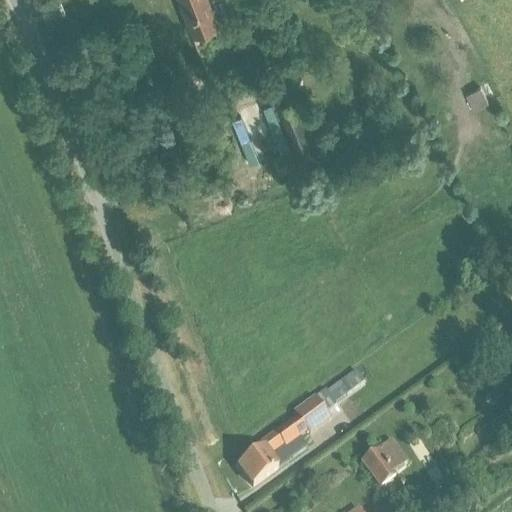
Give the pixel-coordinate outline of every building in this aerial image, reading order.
[(178,0),(193,36),(219,26),(209,0),(178,0)] [(481,88),(467,96),(474,110),(487,102),(481,88)] [(295,102),(278,108),(298,156),(314,150),(295,102)] [(292,151),(272,159),(277,173),(298,166),(292,151)] [(253,458),(239,468),(253,488),(292,459),(285,450),(308,433),(311,436),(331,421),(326,413),(336,407),(334,405),(364,384),(355,372),(326,392),(293,414),(297,419),(250,454),(253,458)] [(378,451),(361,463),(380,489),(397,477),(378,451)] [(446,511),(437,498),(427,506),(431,511),(446,511)]
